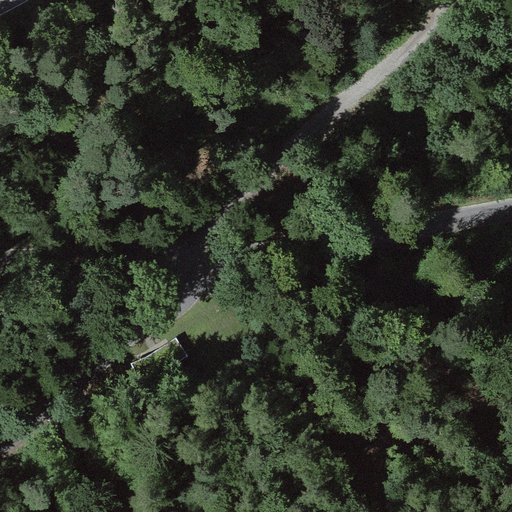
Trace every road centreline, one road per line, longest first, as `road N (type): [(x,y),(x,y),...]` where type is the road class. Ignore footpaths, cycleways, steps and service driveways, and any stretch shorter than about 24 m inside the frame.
road 1 (track): [(194,260),(307,136),(438,17)]
road 2 (tertiary): [(511,215),(194,260)]
road 3 (tertiary): [(0,436),(167,304),(194,260)]
road 4 (tertiary): [(194,260),(0,263)]
